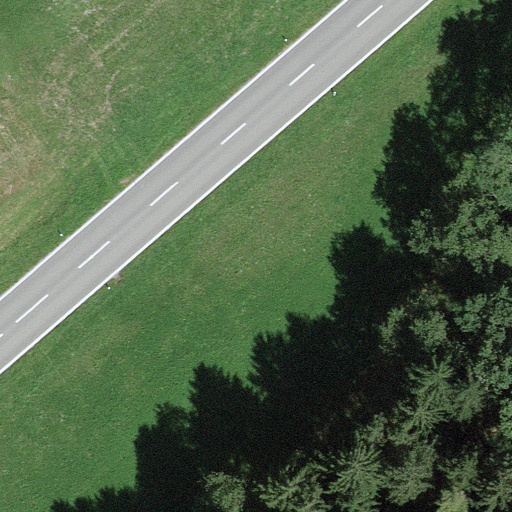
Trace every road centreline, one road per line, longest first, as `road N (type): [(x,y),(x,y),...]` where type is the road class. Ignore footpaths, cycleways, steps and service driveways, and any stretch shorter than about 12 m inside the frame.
road 1 (track): [(511,111),(377,377),(217,511)]
road 2 (secondary): [(0,330),(384,0)]
